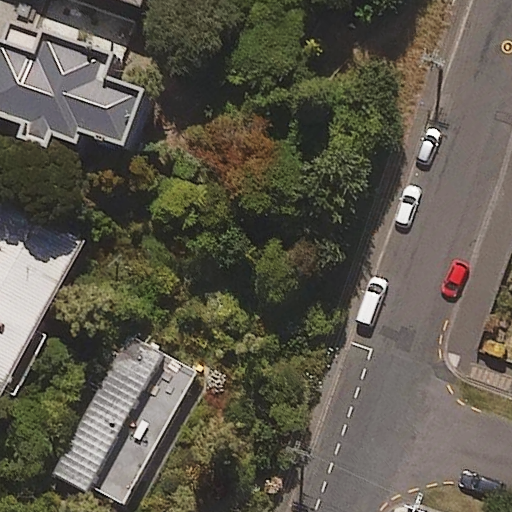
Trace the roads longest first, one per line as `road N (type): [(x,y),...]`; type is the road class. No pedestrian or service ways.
road 1 (residential): [(377,419),(511,26)]
road 2 (residential): [(377,419),(511,467)]
